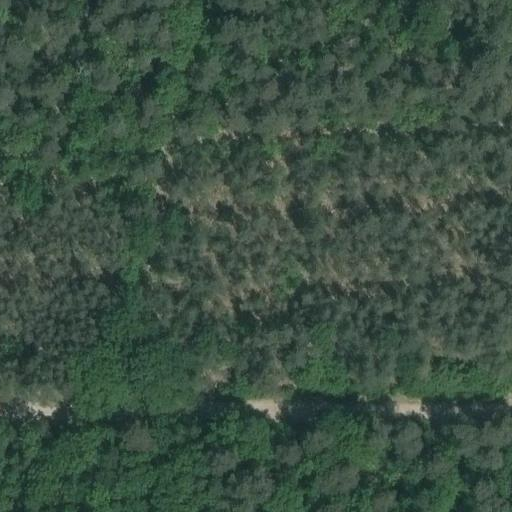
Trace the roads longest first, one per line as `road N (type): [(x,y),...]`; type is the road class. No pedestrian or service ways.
road 1 (track): [(511,133),(0,162)]
road 2 (track): [(0,418),(511,410)]
road 3 (track): [(123,417),(199,0)]
